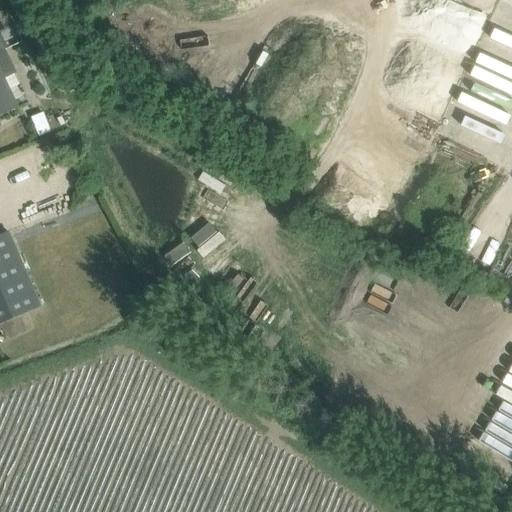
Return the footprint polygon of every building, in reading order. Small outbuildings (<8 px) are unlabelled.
[(495,28),(511,33),(511,5),(503,3),(495,28)] [(443,113),(469,53),(418,30),(391,90),(443,113)] [(0,37),(0,36),(0,116),(20,106),(5,78),(18,72),(0,37)] [(511,110),(511,65),(480,50),(455,102),(496,121),(503,106),(511,110)] [(0,323),(41,307),(9,233),(0,236),(0,323)] [(224,254),(214,233),(166,256),(176,277),(224,254)]
